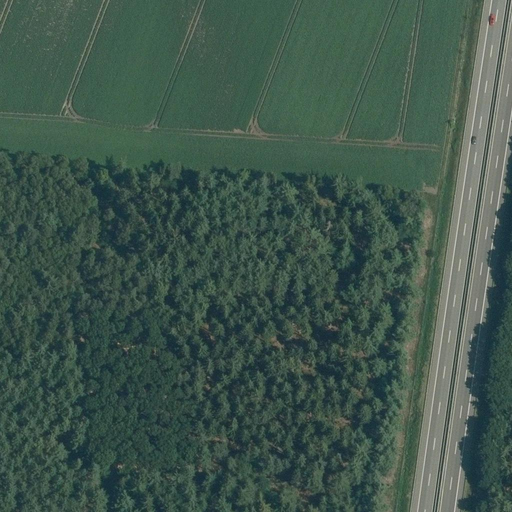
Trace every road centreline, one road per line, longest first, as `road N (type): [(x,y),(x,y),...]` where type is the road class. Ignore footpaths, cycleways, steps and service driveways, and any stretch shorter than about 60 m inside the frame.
road 1 (motorway): [(499,0),(425,511)]
road 2 (motorway): [(447,511),(511,61)]
